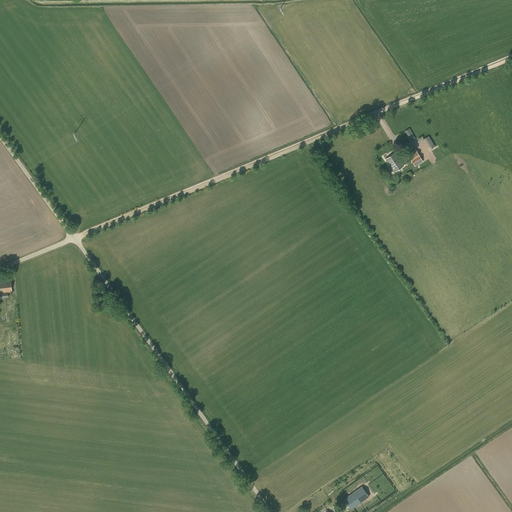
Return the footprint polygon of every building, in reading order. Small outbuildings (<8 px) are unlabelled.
[(405,131),(411,141),(416,139),(409,129),(405,131)] [(424,139),(430,149),(435,146),(428,136),(424,139)] [(408,155),(415,166),(423,161),(416,150),(408,155)] [(395,153),(386,159),(394,172),(404,166),(395,153)] [(0,298),(8,297),(8,292),(12,292),(11,280),(10,277),(0,278),(0,298)] [(369,496),(362,486),(344,499),(352,509),(369,496)]
